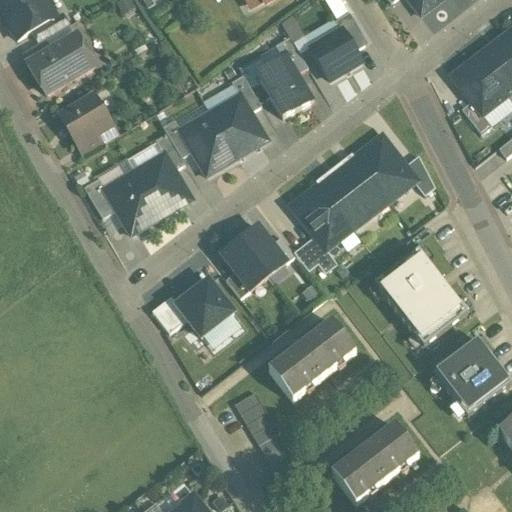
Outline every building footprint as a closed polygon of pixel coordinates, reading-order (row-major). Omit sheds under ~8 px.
[(56,22),(42,0),(16,0),(16,2),(16,3),(0,12),(0,17),(18,47),(32,38),(57,24),(56,22)] [(142,0),(146,9),(164,1),(164,0),(142,0)] [(404,2),(402,0),(381,0),(391,12),(404,2)] [(448,0),(403,0),(423,24),(450,2),(448,0)] [(434,38),(480,0),(456,0),(424,26),(434,38)] [(57,24),(32,38),(39,50),(45,47),(70,32),(62,19),(56,22),(57,24)] [(350,20),(336,28),(340,35),(355,59),(369,50),(350,20)] [(340,35),(309,53),(331,89),(361,70),(355,59),(340,35)] [(31,69),(29,71),(48,102),(96,73),(77,42),(51,58),(31,69)] [(511,53),(504,43),(478,63),(508,103),(511,100),(511,53)] [(287,64),(297,81),(308,75),(290,45),(279,51),(287,64)] [(39,50),(25,59),(31,69),(51,58),(45,47),(39,50)] [(478,63),(452,83),(482,123),(508,103),(478,63)] [(287,64),(257,82),(259,86),(282,125),(313,107),(297,81),(287,64)] [(241,101),(251,118),(262,112),(244,81),(233,88),(241,101)] [(95,101),(60,122),(78,153),(98,141),(114,132),(95,101)] [(241,101),(211,119),(213,123),(236,162),(267,144),(251,118),(241,101)] [(213,123),(183,141),(193,158),(208,183),(238,166),(236,162),(213,123)] [(181,164),(193,158),(183,141),(175,127),(163,135),(168,142),(181,164)] [(98,141),(78,153),(84,163),(105,151),(98,141)] [(165,161),(175,178),(185,172),(181,164),(168,142),(157,148),(165,161)] [(383,143),(355,165),(389,210),(415,190),(418,188),(407,173),(383,143)] [(165,161),(134,179),(137,183),(160,222),(190,204),(175,178),(165,161)] [(354,237),(389,210),(355,165),(351,161),(316,188),(354,237)] [(419,164),(407,173),(418,188),(415,190),(425,204),(436,196),(419,164)] [(137,183),(106,201),(116,218),(131,244),(162,226),(160,222),(137,183)] [(102,227),(116,218),(106,201),(98,188),(84,196),(102,227)] [(327,258),(354,237),(316,188),(314,189),(318,193),(291,214),(314,244),(326,259),(327,258)] [(259,235),(241,248),(268,284),(286,270),(272,252),(259,235)] [(326,259),(314,244),(295,260),(310,279),(315,275),(322,284),(337,272),(327,258),(326,259)] [(272,252),(286,270),(295,263),(281,245),(272,252)] [(241,248),(223,262),(236,280),(250,298),(268,284),(241,248)] [(421,260),(379,293),(425,351),(466,318),(421,260)] [(240,305),(250,298),(236,280),(226,288),(240,305)] [(187,327),(202,345),(234,319),(209,288),(177,313),(187,327)] [(177,313),(171,304),(153,319),(170,341),(187,327),(177,313)] [(332,327),(270,377),(294,407),(357,358),(332,327)] [(476,348),(434,380),(468,424),(510,392),(476,348)] [(235,411),(241,421),(261,409),(255,399),(235,411)] [(241,421),(248,432),(268,419),(261,409),(241,421)] [(248,432),(254,442),(274,430),(268,419),(248,432)] [(511,427),(499,438),(511,454),(511,427)] [(254,442),(260,452),(278,441),(280,440),(274,430),(254,442)] [(332,480),(356,511),(420,462),(396,431),(332,480)] [(295,469),(278,441),(260,452),(277,480),(295,469)] [(206,511),(196,499),(179,511),(206,511)]
